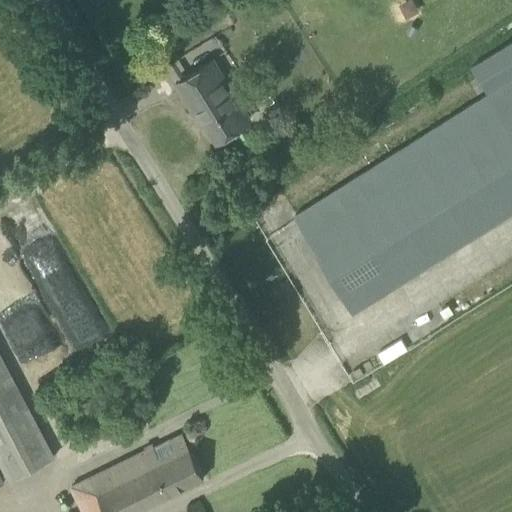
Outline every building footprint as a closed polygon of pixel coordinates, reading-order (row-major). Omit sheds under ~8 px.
[(165,24),(151,33),(159,47),(173,38),(165,24)] [(354,310),(511,212),(511,40),(472,65),(490,94),(296,214),(354,310)] [(214,59),(192,72),(175,83),(194,112),(197,110),(216,140),(251,118),(214,59)] [(30,203),(8,213),(23,246),(45,235),(30,203)] [(0,278),(0,309),(13,343),(45,330),(22,270),(0,278)] [(0,459),(11,479),(54,457),(0,354),(0,459)] [(110,393),(92,402),(83,406),(98,437),(125,424),(110,393)] [(71,485),(84,511),(134,511),(204,478),(182,433),(154,447),(152,443),(143,448),(144,450),(71,485)]
